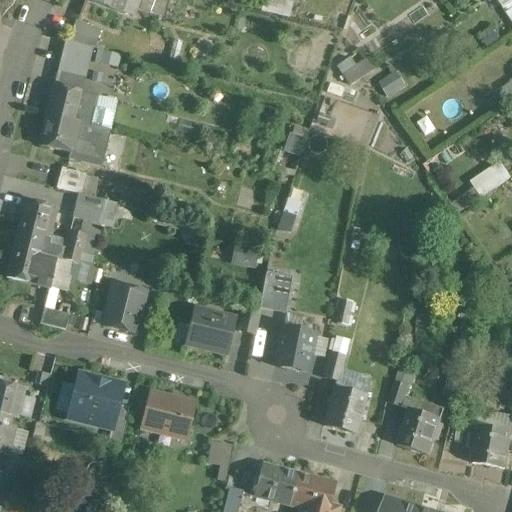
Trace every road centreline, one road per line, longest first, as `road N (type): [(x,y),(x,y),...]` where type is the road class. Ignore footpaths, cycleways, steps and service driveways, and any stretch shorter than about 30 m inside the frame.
road 1 (residential): [(0,335),(244,394),(295,435),(508,505)]
road 2 (residential): [(0,127),(37,0)]
